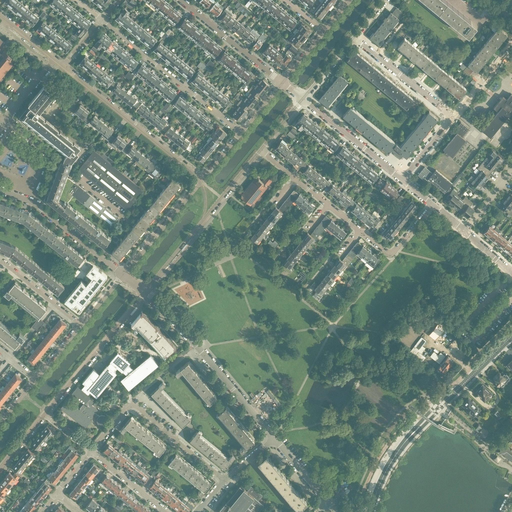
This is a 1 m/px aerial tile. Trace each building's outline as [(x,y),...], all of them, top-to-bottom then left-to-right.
[(17,0),(13,0),(8,7),(11,9),(12,8),(14,10),(20,2),(17,0)] [(63,0),(60,0),(55,7),(59,10),(65,3),(64,1),(64,0),(63,0)] [(103,8),(109,0),(102,0),(98,6),(101,8),(103,8)] [(155,0),(152,4),(156,8),(163,0),(162,0),(155,0)] [(164,2),(163,0),(156,8),(161,12),(168,3),(165,0),(164,2)] [(264,0),(260,5),(265,8),(271,1),(270,0),(264,0)] [(333,4),(328,0),(322,0),(321,2),(328,8),(329,7),(330,8),(333,4)] [(469,21),(448,4),(443,0),(420,0),(464,35),(465,33),(468,35),(476,25),(470,20),(469,21)] [(272,2),(271,1),(265,8),(269,12),(276,3),(273,1),(272,2)] [(20,2),(14,10),(15,11),(15,12),(18,14),(24,6),(20,2)] [(213,13),(218,7),(220,5),(216,2),(210,10),(213,13)] [(328,8),(321,2),(317,7),(325,14),(328,11),(327,10),(328,8)] [(67,4),(65,3),(59,10),(63,14),(70,5),(67,3),(67,4)] [(168,3),(161,12),(165,16),(172,8),(170,7),(171,6),(168,3)] [(279,5),(276,3),(269,12),(273,15),(280,8),(278,6),(279,5)] [(70,5),(63,14),(68,17),(74,10),(72,8),(73,7),(70,5)] [(217,16),(223,8),(220,5),(218,7),(213,13),(217,16)] [(24,6),(18,14),(21,17),(22,16),(23,17),(29,10),(24,6)] [(325,14),(317,7),(313,12),(321,18),(322,16),(323,17),(325,14)] [(116,20),(119,23),(126,15),(129,11),(125,8),(116,19),(116,20)] [(173,9),(172,8),(165,16),(170,19),(177,10),(174,8),(173,9)] [(281,9),(280,8),(273,15),(277,19),(284,10),(281,8),(281,9)] [(396,8),(392,13),(397,18),(402,12),(396,8)] [(226,23),(231,16),(232,15),(225,9),(220,15),(222,17),(221,19),(223,20),(225,22),(226,23)] [(29,10),(23,17),(25,18),(24,19),(27,22),(34,14),(29,10)] [(75,11),(74,10),(68,17),(72,21),(79,12),(76,10),(75,11)] [(173,26),(181,15),(179,14),(180,13),(177,10),(170,19),(168,22),(173,26)] [(287,12),(284,10),(277,19),(282,22),(288,15),(286,13),(287,12)] [(79,12),(72,21),(76,24),(82,16),(81,15),(81,14),(79,12)] [(378,44),(395,24),(399,19),(397,18),(392,13),(391,12),(370,38),(373,40),(372,41),(375,44),(376,43),(378,44)] [(34,14),(27,22),(30,25),(31,24),(33,25),(39,18),(34,14)] [(126,15),(119,23),(122,25),(123,25),(124,26),(131,18),(126,15)] [(289,16),(288,15),(282,22),(286,26),(293,17),(290,15),(289,16)] [(84,18),(82,16),(76,24),(80,27),(87,19),(84,17),(84,18)] [(231,16),(226,23),(228,24),(227,24),(229,26),(230,26),(231,27),(236,20),(231,16)] [(296,19),(293,17),(286,26),(290,29),(296,21),(295,20),(296,19)] [(131,18),(124,26),(126,27),(125,28),(128,30),(135,21),(131,18)] [(87,19),(80,27),(76,32),(80,35),(91,23),(90,22),(87,19)] [(178,27),(183,30),(190,21),(187,19),(186,20),(185,19),(178,27)] [(236,31),(241,24),(236,20),(231,27),(232,28),(234,30),(236,31)] [(38,31),(42,34),(48,25),(43,21),(37,29),(39,30),(38,31)] [(135,21),(128,30),(131,32),(131,31),(133,33),(139,25),(135,21)] [(190,21),(183,30),(187,34),(194,26),(192,25),(193,24),(190,21)] [(240,35),(246,28),(243,26),(245,24),(243,22),(241,24),(236,31),(237,32),(239,34),(239,33),(240,35)] [(311,31),(305,27),(306,25),(302,23),(298,27),(299,28),(298,29),(306,36),(307,37),(307,36),(311,31)] [(48,25),(42,34),(45,36),(45,35),(47,37),(53,29),(48,25)] [(139,25),(133,33),(134,34),(134,35),(136,37),(143,28),(139,25)] [(195,27),(194,26),(187,34),(192,38),(199,29),(196,26),(195,27)] [(498,26),(488,39),(497,46),(507,34),(498,26)] [(143,28),(136,37),(139,39),(140,38),(141,40),(148,32),(143,28)] [(246,28),(240,35),(242,36),(244,38),(244,37),(245,38),(250,32),(246,28)] [(277,30),(274,28),(268,35),(272,38),(276,32),(277,30)] [(53,29),(47,37),(48,38),(48,39),(51,41),(58,33),(53,29)] [(199,29),(192,38),(197,41),(203,34),(201,32),(202,31),(199,29)] [(298,29),(294,34),(303,41),(307,37),(306,36),(298,29)] [(148,32),(141,40),(143,41),(142,42),(145,44),(152,36),(148,32)] [(250,32),(245,38),(247,40),(246,40),(248,42),(249,41),(250,42),(251,41),(253,43),(258,37),(255,35),(255,36),(250,32)] [(58,33),(51,41),(54,44),(55,43),(56,44),(62,37),(58,33)] [(99,48),(102,45),(109,36),(105,33),(103,34),(95,45),(99,48)] [(265,40),(264,39),(266,37),(262,33),(257,39),(258,39),(253,46),(257,49),(262,43),(263,43),(265,40)] [(289,37),(287,40),(291,43),(293,41),(299,46),(303,41),(294,34),(294,33),(290,38),(289,37)] [(204,35),(203,34),(197,41),(201,45),(208,36),(205,34),(204,35)] [(109,36),(102,45),(106,48),(112,41),(111,40),(111,39),(109,36)] [(152,36),(145,44),(148,46),(148,45),(150,47),(156,39),(152,36)] [(208,36),(201,45),(205,49),(212,41),(210,40),(211,39),(208,36)] [(62,37),(56,44),(58,46),(57,46),(60,49),(67,41),(62,37)] [(404,38),(399,44),(397,46),(397,47),(397,46),(410,56),(417,48),(404,37),(404,38)] [(0,79),(3,76),(3,75),(6,71),(7,71),(10,67),(11,66),(12,67),(13,65),(12,64),(13,63),(15,65),(18,61),(18,60),(16,59),(17,58),(17,56),(16,55),(14,55),(13,56),(12,55),(11,55),(8,52),(4,49),(3,48),(1,47),(1,46),(2,45),(5,42),(0,38),(0,79)] [(488,39),(478,51),(487,58),(497,46),(488,39)] [(67,41),(60,49),(63,52),(64,51),(66,52),(72,44),(67,41)] [(114,42),(112,41),(106,48),(110,52),(117,43),(114,41),(114,42)] [(213,42),(212,41),(205,49),(210,53),(217,44),(214,41),(213,42)] [(155,52),(157,54),(164,46),(160,42),(154,50),(155,51),(155,52)] [(120,46),(117,43),(110,52),(114,55),(121,48),(119,46),(120,46)] [(217,44),(210,53),(215,56),(221,48),(219,47),(220,46),(217,44)] [(264,54),(267,57),(274,48),(270,44),(263,52),(265,53),(264,54)] [(164,46),(157,54),(160,57),(161,56),(163,57),(169,49),(164,46)] [(122,49),(121,48),(114,55),(119,59),(126,50),(123,48),(122,49)] [(274,48),(267,57),(270,59),(271,58),(273,59),(279,52),(274,48)] [(429,58),(417,48),(410,56),(422,67),(429,58)] [(169,49),(163,57),(164,58),(163,59),(166,61),(173,53),(169,49)] [(128,52),(126,50),(119,59),(123,62),(129,55),(128,53),(128,52)] [(347,59),(359,69),(366,60),(354,50),(355,50),(354,50),(347,59)] [(218,59),(223,63),(230,54),(227,52),(226,53),(225,51),(218,59)] [(468,64),(474,69),(476,71),(477,71),(476,71),(487,58),(478,51),(468,64)] [(279,52),(273,59),(274,60),(273,62),(276,64),(283,55),(279,52)] [(283,55),(276,64),(281,68),(282,68),(291,57),(286,52),(283,55)] [(173,53),(166,61),(169,64),(170,63),(171,64),(177,56),(173,53)] [(230,54),(223,63),(227,67),(234,59),(232,58),(233,57),(230,54)] [(131,56),(129,55),(123,62),(127,66),(134,57),(131,55),(131,56)] [(80,65),(83,68),(90,60),(85,56),(79,63),(81,65),(80,65)] [(177,56),(171,64),(172,65),(172,66),(175,68),(182,60),(177,56)] [(137,59),(134,57),(127,66),(132,69),(138,62),(136,60),(137,59)] [(442,68),(429,58),(422,67),(434,77),(442,68)] [(235,60),(234,59),(227,67),(232,71),(239,62),(236,59),(235,60)] [(90,60),(83,68),(86,70),(87,70),(89,71),(95,63),(90,60)] [(182,60),(175,68),(177,70),(178,69),(179,71),(186,63),(182,60)] [(378,70),(366,60),(359,69),(371,78),(378,70)] [(239,62),(232,71),(236,74),(243,66),(241,65),(242,64),(239,62)] [(95,63),(89,71),(90,72),(90,73),(93,75),(99,67),(95,63)] [(186,63),(179,71),(181,72),(180,73),(183,75),(190,67),(186,63)] [(135,72),(140,76),(147,67),(144,65),(143,66),(142,65),(135,72)] [(244,67),(243,66),(236,74),(241,78),(248,69),(245,66),(244,67)] [(99,67),(93,75),(96,78),(96,77),(98,79),(104,71),(99,67)] [(150,70),(147,67),(140,76),(144,79),(150,72),(149,71),(150,70)] [(190,67),(183,75),(186,77),(187,76),(188,78),(194,70),(190,67)] [(454,78),(442,68),(434,77),(447,87),(454,78)] [(248,69),(241,78),(245,82),(252,74),(250,73),(251,71),(248,69)] [(390,79),(378,70),(371,78),(383,88),(390,79)] [(104,71),(98,79),(99,80),(99,81),(102,83),(109,75),(104,71)] [(152,73),(150,72),(144,79),(148,83),(155,74),(152,72),(152,73)] [(193,83),(196,85),(203,77),(198,73),(192,81),(194,82),(193,83)] [(158,77),(155,74),(148,83),(153,86),(159,79),(157,78),(158,77)] [(327,107),(344,86),(348,81),(340,74),(339,74),(340,75),(319,100),(319,99),(319,100),(327,107)] [(109,75),(102,83),(105,86),(106,85),(107,86),(109,85),(111,87),(115,82),(113,80),(114,79),(109,75)] [(203,77),(196,85),(198,88),(199,87),(201,88),(207,80),(203,77)] [(261,79),(258,83),(265,89),(269,85),(266,83),(267,82),(267,80),(265,78),(263,79),(262,80),(261,79)] [(466,88),(454,78),(447,87),(459,97),(466,88)] [(160,80),(159,79),(153,86),(157,90),(164,81),(161,79),(160,80)] [(402,89),(390,79),(383,88),(395,98),(402,89)] [(207,80),(201,88),(202,89),(201,90),(204,92),(211,84),(207,80)] [(167,84),(164,81),(157,90),(161,93),(167,86),(166,84),(167,84)] [(117,84),(115,82),(111,87),(113,89),(111,91),(116,95),(123,87),(118,83),(117,84)] [(265,89),(258,83),(255,86),(253,85),(250,88),(257,94),(259,92),(262,94),(265,89)] [(211,84),(204,92),(207,95),(208,94),(209,95),(215,87),(211,84)] [(46,119),(45,120),(44,119),(45,118),(39,113),(37,111),(39,112),(55,94),(45,85),(29,104),(30,105),(19,117),(29,126),(30,128),(31,127),(36,131),(37,130),(39,131),(37,133),(65,156),(64,157),(63,161),(68,163),(69,161),(72,162),(79,153),(77,152),(81,147),(74,142),(73,143),(72,142),(73,141),(60,131),(59,132),(58,131),(59,130),(46,119)] [(169,87),(167,86),(161,93),(165,97),(172,88),(170,86),(169,87)] [(121,99),(127,91),(123,87),(116,95),(121,99)] [(215,87),(209,95),(208,96),(211,98),(212,97),(213,98),(220,91),(215,87)] [(175,90),(172,88),(165,97),(170,100),(176,93),(174,91),(175,90)] [(257,94),(250,88),(247,91),(249,93),(247,96),(255,103),(258,98),(256,96),(257,94)] [(414,99),(402,89),(395,98),(406,107),(406,108),(407,107),(412,101),(414,99),(414,98),(414,99)] [(127,91),(121,99),(126,102),(132,95),(127,91)] [(220,91),(213,98),(215,99),(214,100),(217,103),(224,94),(220,91)] [(224,94),(217,103),(220,105),(221,104),(222,105),(223,104),(225,106),(231,99),(228,98),(224,94)] [(498,111),(482,130),(490,136),(510,113),(508,112),(511,107),(511,94),(507,99),(503,96),(500,99),(499,99),(498,101),(493,107),(498,111)] [(132,95),(126,102),(131,107),(133,105),(135,106),(139,102),(136,100),(137,99),(132,95)] [(174,103),(178,107),(185,98),(182,96),(181,97),(180,96),(174,103)] [(255,103),(247,96),(244,100),(242,98),(239,101),(247,107),(248,105),(251,107),(255,103)] [(188,101),(185,98),(178,107),(182,111),(189,103),(187,102),(188,101)] [(247,107),(239,101),(237,105),(239,106),(236,110),(244,116),(247,111),(245,109),(247,107)] [(337,107),(344,113),(349,108),(341,101),(337,107)] [(141,103),(139,102),(135,106),(137,108),(135,110),(141,115),(147,107),(142,103),(141,103)] [(190,104),(189,103),(182,111),(186,114),(193,105),(191,103),(190,104)] [(80,104),(78,107),(74,111),(79,115),(85,108),(80,104)] [(224,113),(231,105),(229,104),(222,112),(224,113)] [(196,108),(193,105),(186,114),(191,117),(197,110),(196,109),(196,108)] [(401,146),(396,143),(396,142),(395,144),(350,107),(351,106),(350,106),(349,108),(344,113),(343,115),(346,117),(388,152),(391,148),(396,152),(398,150),(403,155),(406,157),(406,156),(437,118),(438,119),(438,118),(429,111),(429,112),(401,146)] [(147,107),(141,115),(145,118),(152,111),(147,107)] [(90,112),(85,108),(79,115),(86,121),(89,117),(87,115),(90,112)] [(198,109),(197,110),(191,117),(195,121),(201,113),(200,112),(201,111),(198,109)] [(244,116),(236,110),(232,114),(233,115),(233,116),(233,118),(234,119),(236,119),(237,118),(240,120),(244,116)] [(152,111),(145,118),(150,122),(156,115),(152,111)] [(203,114),(201,113),(195,121),(199,124),(206,116),(203,114)] [(304,113),(304,114),(303,114),(301,117),(300,118),(298,120),(299,120),(295,124),(300,129),(303,126),(310,118),(309,118),(309,119),(308,118),(309,117),(307,116),(307,117),(306,116),(307,115),(304,113)] [(91,119),(89,117),(86,121),(93,127),(94,125),(99,119),(97,117),(95,115),(95,116),(94,115),(91,119)] [(156,115),(150,122),(155,126),(161,119),(156,115)] [(206,116),(199,124),(204,128),(205,126),(207,128),(211,123),(209,122),(210,120),(208,119),(209,118),(206,116)] [(168,125),(165,123),(166,122),(167,121),(162,117),(161,119),(155,126),(160,130),(161,128),(164,130),(168,125)] [(310,118),(303,126),(307,130),(313,122),(312,121),(312,120),(310,118)] [(99,120),(99,119),(94,125),(99,129),(104,123),(101,121),(102,121),(100,119),(99,120)] [(315,124),(313,122),(307,130),(311,133),(318,125),(316,123),(315,124)] [(461,122),(450,135),(452,137),(443,149),(445,151),(443,152),(447,155),(449,154),(452,157),(466,140),(462,137),(469,129),(461,122)] [(103,136),(110,127),(109,127),(106,125),(104,123),(99,129),(103,133),(101,135),(103,136)] [(170,127),(168,125),(164,130),(166,132),(164,134),(169,138),(176,130),(171,126),(170,127)] [(320,127),(318,125),(311,133),(315,137),(322,129),(320,128),(320,127)] [(110,134),(113,131),(111,129),(111,128),(110,127),(103,136),(108,141),(113,136),(110,134)] [(219,127),(215,132),(223,138),(227,133),(219,127)] [(323,130),(322,129),(315,137),(320,140),(327,132),(325,130),(323,130)] [(176,130),(169,138),(174,142),(181,134),(176,130)] [(223,138),(215,132),(211,137),(219,143),(223,138)] [(329,134),(327,132),(320,140),(324,144),(330,136),(329,135),(329,134)] [(181,134),(174,142),(179,146),(186,138),(181,134)] [(114,148),(116,146),(122,138),(118,135),(115,138),(113,136),(108,141),(107,142),(114,148)] [(332,137),(330,136),(324,144),(328,147),(335,139),(333,137),(332,137)] [(219,143),(211,137),(207,142),(215,148),(219,143)] [(127,142),(122,138),(116,146),(123,152),(127,147),(124,145),(127,142)] [(186,138),(179,146),(184,150),(185,148),(188,150),(192,145),(189,143),(190,142),(186,138)] [(340,146),(338,144),(339,143),(337,142),(337,140),(335,139),(328,147),(334,153),(340,146)] [(275,148),(280,152),(285,146),(287,143),(282,140),(280,142),(275,148)] [(215,148),(207,142),(203,146),(211,153),(215,148)] [(129,149),(127,147),(123,152),(126,154),(127,152),(131,155),(135,149),(135,148),(133,146),(132,146),(129,149)] [(211,153),(203,146),(199,151),(207,158),(211,153)] [(285,146),(280,152),(284,156),(290,149),(285,146)] [(341,158),(348,149),(346,147),(344,148),(343,146),(342,148),(340,146),(334,153),(341,158)] [(137,150),(135,149),(131,155),(136,160),(141,154),(139,152),(137,150)] [(290,149),(284,156),(289,160),(294,153),(290,149)] [(348,149),(341,158),(345,161),(351,153),(350,152),(350,151),(348,149)] [(143,190),(123,173),(112,165),(109,162),(101,156),(98,154),(94,150),(78,170),(127,209),(143,190)] [(403,155),(398,150),(396,152),(395,153),(401,158),(403,155)] [(492,157),(489,160),(497,167),(502,162),(500,161),(503,158),(492,150),(489,154),(492,157)] [(207,158),(199,151),(195,156),(203,162),(207,158)] [(294,153),(289,160),(294,163),(299,157),(294,153)] [(353,155),(351,153),(345,161),(349,165),(356,156),(354,154),(353,155)] [(142,154),(141,154),(136,160),(141,163),(146,157),(144,156),(144,155),(142,154)] [(358,158),(356,156),(349,165),(354,168),(360,160),(358,159),(358,158)] [(146,158),(146,157),(141,163),(146,167),(151,161),(148,160),(149,159),(147,158),(146,158)] [(299,157),(294,163),(299,167),(300,165),(303,167),(306,163),(304,161),(299,157)] [(71,187),(75,182),(72,180),(71,179),(66,177),(67,174),(70,164),(68,163),(63,161),(61,160),(58,168),(57,170),(56,173),(47,199),(53,203),(61,210),(67,203),(73,195),(72,194),(75,190),(71,187)] [(362,161),(360,160),(354,168),(358,172),(365,163),(363,161),(362,161)] [(497,167),(489,160),(487,164),(483,161),(480,165),(490,173),(492,171),(493,172),(497,167)] [(151,161),(146,167),(150,171),(155,165),(153,163),(151,161),(151,162),(151,161)] [(309,165),(306,163),(303,167),(305,169),(303,171),(308,175),(313,169),(309,165)] [(367,165),(365,163),(358,172),(362,175),(369,167),(367,166),(367,165)] [(156,166),(155,165),(150,171),(149,173),(156,178),(161,172),(159,170),(160,169),(158,167),(156,165),(156,166)] [(490,173),(480,165),(474,172),(477,175),(485,181),(489,177),(488,176),(490,173)] [(436,169),(432,173),(424,166),(418,174),(431,185),(433,183),(445,192),(446,190),(448,192),(451,188),(449,187),(452,183),(436,169)] [(370,168),(369,167),(362,175),(366,179),(373,170),(371,168),(370,168)] [(313,169),(308,175),(313,179),(318,173),(313,169)] [(378,177),(376,175),(377,174),(375,173),(375,171),(373,170),(366,179),(370,182),(369,183),(371,185),(374,182),(377,178),(378,177)] [(318,173),(313,179),(318,183),(323,177),(318,173)] [(243,192),(241,190),(239,193),(241,194),(241,195),(242,196),(241,197),(250,204),(252,201),(254,202),(256,200),(257,200),(256,199),(258,197),(259,197),(258,197),(260,194),(261,194),(263,191),(263,192),(263,191),(272,180),(267,175),(262,181),(259,179),(259,178),(258,179),(256,177),(252,182),(251,182),(249,185),(249,184),(249,185),(247,187),(246,187),(247,188),(245,190),(244,190),(245,190),(243,192)] [(481,186),(485,181),(477,175),(474,178),(471,175),(468,179),(478,188),(480,185),(481,186)] [(323,177),(318,183),(322,187),(324,185),(326,187),(330,182),(328,180),(327,181),(323,177)] [(379,179),(377,178),(374,182),(380,187),(379,189),(385,194),(392,185),(391,185),(391,184),(389,183),(387,181),(385,183),(384,182),(380,179),(379,179)] [(172,179),(167,185),(162,191),(170,197),(180,185),(172,179)] [(333,184),(330,182),(326,187),(329,189),(327,191),(332,195),(337,188),(332,185),(333,184)] [(120,219),(109,210),(79,185),(75,190),(72,194),(73,195),(113,227),(120,219)] [(392,186),(392,185),(385,194),(391,199),(392,197),(394,199),(398,194),(396,193),(396,192),(396,193),(395,192),(397,189),(394,188),(394,187),(393,186),(392,186)] [(451,206),(459,197),(455,194),(458,191),(454,187),(445,198),(448,200),(447,201),(449,202),(449,203),(451,206)] [(337,188),(332,195),(337,198),(342,192),(337,188)] [(162,191),(157,197),(152,203),(160,210),(170,197),(162,191)] [(342,192),(337,198),(341,202),(347,196),(342,192)] [(299,194),(296,197),(294,200),(299,204),(304,198),(299,194)] [(347,196),(341,202),(346,206),(348,204),(350,206),(354,202),(352,200),(351,200),(347,196)] [(460,210),(469,199),(465,196),(462,200),(459,197),(451,206),(454,208),(455,207),(457,209),(458,208),(460,210)] [(304,198),(299,204),(304,209),(309,202),(307,201),(308,200),(307,199),(306,200),(304,198)] [(511,209),(511,208),(511,206),(511,203),(506,198),(502,203),(503,204),(500,207),(502,208),(505,210),(511,215),(511,213),(511,209)] [(473,203),(469,199),(460,210),(463,212),(462,213),(464,215),(463,215),(467,218),(471,214),(470,213),(474,209),(470,206),(473,203)] [(15,206),(1,201),(0,204),(0,214),(10,218),(15,206)] [(411,201),(407,206),(413,211),(414,210),(413,210),(415,209),(418,206),(417,205),(416,205),(411,201),(412,201),(411,201)] [(309,202),(304,209),(307,211),(304,214),(308,217),(312,212),(311,211),(315,206),(314,206),(315,205),(312,203),(311,204),(309,202),(310,202),(309,202)] [(356,214),(362,207),(363,206),(358,202),(357,204),(354,202),(350,206),(353,208),(351,210),(356,214)] [(78,212),(67,203),(61,210),(72,219),(78,212)] [(152,203),(147,209),(141,216),(149,222),(160,210),(152,203)] [(282,205),(278,209),(282,212),(283,213),(287,209),(282,205)] [(29,212),(15,206),(10,218),(22,223),(29,212)] [(413,211),(407,206),(404,210),(410,215),(411,214),(413,211)] [(276,207),(272,212),(278,217),(282,212),(278,209),(276,207),(275,207),(276,207)] [(361,218),(366,211),(362,207),(356,214),(361,218)] [(410,215),(404,210),(400,215),(406,220),(407,218),(410,215)] [(365,222),(370,215),(371,215),(366,211),(361,218),(365,222)] [(40,221),(29,212),(22,223),(32,231),(40,221)] [(89,220),(78,212),(72,219),(83,228),(89,220)] [(272,212),(268,217),(274,222),(278,217),(272,212),(271,212),(272,212)] [(406,220),(400,215),(398,214),(394,218),(396,220),(402,225),(402,224),(403,223),(406,220)] [(370,215),(365,222),(370,226),(371,225),(371,224),(374,226),(378,221),(375,219),(370,215)] [(141,216),(137,222),(134,224),(132,227),(140,234),(142,231),(149,222),(141,216)] [(267,217),(264,222),(270,227),(274,222),(268,217),(267,217)] [(331,219),(331,220),(328,223),(326,225),(326,226),(331,230),(336,224),(331,220),(331,219)] [(100,229),(89,220),(83,228),(93,237),(100,229)] [(402,225),(396,220),(392,224),(398,229),(399,228),(402,225)] [(51,230),(40,221),(32,231),(43,240),(51,230)] [(263,222),(259,227),(266,232),(270,227),(264,222),(263,222)] [(336,224),(331,230),(336,234),(341,228),(336,224)] [(398,229),(392,224),(388,229),(394,234),(395,233),(396,233),(398,229)] [(488,237),(494,229),(489,225),(488,227),(485,231),(483,233),(488,237)] [(132,227),(127,234),(122,240),(130,246),(140,234),(132,227)] [(259,227),(257,231),(255,232),(262,237),(266,232),(259,227)] [(341,228),(336,234),(341,239),(340,239),(341,239),(346,232),(341,228)] [(394,234),(388,229),(386,228),(380,235),(385,239),(387,237),(389,239),(390,239),(391,239),(390,238),(391,237),(392,237),(394,234)] [(110,238),(100,229),(93,237),(104,246),(110,238)] [(494,229),(488,237),(492,240),(499,233),(494,229)] [(62,239),(51,230),(43,240),(54,248),(62,239)] [(314,231),(310,235),(314,238),(315,239),(319,235),(314,231)] [(251,238),(249,240),(256,247),(259,243),(258,242),(262,237),(255,232),(251,237),(251,238)] [(303,238),(304,238),(310,243),(314,238),(310,235),(307,232),(307,233),(308,233),(304,238),(303,237),(303,238)] [(499,233),(492,240),(497,244),(503,236),(499,233)] [(503,236),(497,244),(501,248),(508,240),(503,236)] [(299,243),(306,248),(310,243),(304,238),(303,238),(300,243),(299,243)] [(73,248),(62,239),(54,248),(65,257),(73,248)] [(122,240),(117,246),(112,252),(120,259),(130,246),(122,240)] [(511,243),(508,240),(501,248),(506,252),(511,244),(511,243)] [(295,248),(302,253),(306,248),(299,243),(297,246),(295,248)] [(16,247),(8,244),(4,253),(10,255),(11,256),(16,260),(22,252),(16,247)] [(368,250),(363,246),(363,245),(362,246),(360,249),(358,251),(357,252),(356,254),(361,258),(362,256),(368,250)] [(84,256),(73,248),(65,257),(76,266),(84,256)] [(295,248),(291,253),(298,258),(302,253),(295,248)] [(368,249),(368,250),(362,256),(368,261),(373,254),(369,251),(368,250),(368,249)] [(32,260),(22,252),(16,260),(26,268),(32,260)] [(287,258),(293,263),(298,258),(291,253),(287,258)] [(378,258),(373,254),(368,261),(372,264),(372,265),(373,265),(375,266),(380,260),(378,259),(378,258)] [(345,256),(343,259),(342,261),(346,264),(347,265),(351,261),(345,256)] [(81,280),(65,301),(78,311),(81,307),(88,299),(98,287),(98,286),(100,288),(102,286),(100,285),(100,284),(107,276),(85,258),(78,266),(92,277),(86,284),(81,280)] [(287,271),(289,269),(290,269),(290,268),(289,268),(293,263),(287,258),(283,263),(282,263),(283,263),(281,266),(284,268),(287,271)] [(335,264),(342,269),(346,264),(342,261),(340,259),(339,258),(339,259),(335,264),(335,263),(335,264)] [(43,269),(32,260),(26,268),(37,277),(43,269)] [(331,269),(337,274),(342,269),(335,264),(331,269),(331,268),(331,269)] [(54,278),(43,269),(37,277),(47,285),(54,278)] [(327,274),(333,279),(337,274),(331,269),(327,274),(327,273),(327,274)] [(336,281),(327,274),(323,279),(323,278),(322,279),(323,279),(329,284),(332,286),(336,281)] [(64,286),(54,278),(47,285),(58,294),(64,286)] [(318,284),(319,284),(325,289),(329,284),(323,279),(319,284),(318,284)] [(4,293),(5,294),(9,297),(12,294),(40,316),(47,308),(15,282),(8,290),(7,289),(4,293)] [(316,291),(315,293),(320,298),(322,295),(321,294),(325,289),(319,284),(315,289),(314,289),(316,291)] [(154,323),(149,318),(142,311),(141,312),(131,323),(134,326),(135,324),(136,326),(134,328),(135,330),(138,327),(150,340),(154,344),(160,351),(165,356),(176,347),(171,341),(166,335),(160,329),(154,323)] [(67,324),(60,318),(56,323),(63,329),(67,324)] [(0,323),(0,337),(11,347),(12,346),(14,348),(15,347),(19,342),(21,340),(22,341),(25,337),(24,336),(19,333),(18,335),(17,336),(16,337),(9,331),(0,323)] [(63,329),(56,323),(52,328),(59,333),(63,329)] [(437,324),(428,335),(435,340),(444,329),(437,324)] [(59,333),(52,328),(49,332),(55,338),(59,333)] [(55,338),(49,332),(45,337),(52,342),(55,338)] [(52,342),(45,337),(42,341),(48,346),(52,342)] [(417,351),(426,340),(422,337),(414,347),(410,352),(422,362),(426,358),(417,351)] [(48,346),(42,341),(38,345),(45,351),(48,346)] [(45,351),(38,345),(35,350),(41,355),(45,351)] [(41,355),(35,350),(31,354),(37,360),(41,355)] [(439,363),(445,356),(444,354),(443,355),(440,353),(439,354),(435,351),(431,356),(439,363)] [(93,368),(82,382),(85,384),(81,388),(88,393),(91,391),(96,395),(115,372),(114,370),(118,366),(127,374),(122,379),(128,387),(157,363),(150,355),(134,369),(128,364),(129,362),(117,353),(111,360),(111,361),(110,362),(108,361),(107,362),(108,364),(107,365),(100,374),(93,368)] [(37,360),(31,354),(27,358),(34,364),(37,360)] [(448,356),(443,363),(448,367),(449,366),(449,367),(450,367),(451,365),(451,364),(454,361),(448,356)] [(189,361),(188,362),(188,361),(176,372),(178,375),(183,371),(209,402),(217,396),(218,395),(189,361)] [(448,367),(443,363),(437,369),(443,374),(446,370),(446,371),(447,370),(448,369),(448,368),(448,367)] [(498,372),(493,377),(496,380),(495,381),(499,385),(502,387),(504,384),(503,383),(506,380),(507,379),(510,382),(511,379),(511,378),(503,370),(501,373),(499,371),(498,372)] [(16,373),(12,377),(19,383),(22,378),(16,373)] [(19,383),(12,377),(8,382),(15,388),(19,383)] [(15,388),(8,382),(5,386),(11,392),(15,388)] [(161,389),(162,388),(165,384),(163,382),(151,393),(150,394),(182,426),(183,425),(191,418),(188,415),(187,415),(161,389)] [(491,392),(482,385),(477,390),(481,394),(480,395),(484,399),(487,396),(488,396),(491,396),(491,393),(490,392),(491,392)] [(11,392),(5,386),(1,391),(8,396),(11,392)] [(91,397),(78,387),(77,387),(72,394),(84,404),(79,410),(67,400),(61,407),(86,427),(92,420),(90,418),(93,414),(97,418),(97,421),(98,423),(100,425),(103,425),(105,424),(107,422),(108,419),(107,417),(104,415),(102,414),(99,416),(95,412),(97,409),(94,407),(94,406),(92,404),(94,401),(90,398),(91,397)] [(480,409),(474,403),(468,398),(462,404),(466,408),(465,409),(469,413),(470,411),(474,415),(474,414),(477,417),(480,414),(477,411),(480,409)] [(218,412),(218,413),(245,444),(240,448),(242,451),(255,441),(225,406),(218,412)] [(498,418),(503,414),(498,409),(493,414),(498,418)] [(132,416),(131,417),(121,429),(124,432),(128,427),(156,451),(156,452),(159,454),(166,446),(167,445),(132,416)] [(483,437),(487,432),(478,423),(475,427),(479,432),(483,437)] [(47,425),(43,430),(50,436),(54,431),(47,425)] [(43,430),(39,435),(46,441),(50,436),(43,430)] [(197,431),(192,436),(190,439),(190,440),(189,441),(224,469),(225,468),(235,456),(232,454),(228,458),(199,435),(200,434),(197,431)] [(39,435),(35,439),(43,445),(46,441),(39,435)] [(39,450),(43,445),(35,439),(32,444),(39,450)] [(503,449),(500,451),(511,460),(511,440),(510,439),(506,444),(511,448),(510,450),(505,446),(503,449)] [(104,450),(108,454),(113,447),(109,444),(104,450)] [(73,446),(67,454),(74,460),(78,455),(75,452),(77,450),(73,446)] [(114,446),(113,447),(108,454),(112,457),(118,451),(119,450),(114,446)] [(28,449),(24,453),(31,459),(35,454),(28,449)] [(117,461),(122,455),(123,454),(119,450),(118,451),(112,457),(117,461)] [(24,453),(20,458),(27,464),(31,459),(24,453)] [(177,453),(176,454),(175,454),(169,462),(172,465),(173,464),(202,488),(198,492),(200,495),(211,482),(210,482),(211,481),(177,453)] [(74,460),(67,454),(63,458),(70,464),(74,460)] [(122,455),(117,461),(122,465),(127,459),(122,455)] [(266,455),(258,462),(267,473),(275,465),(272,461),(271,459),(270,459),(266,455)] [(20,458),(16,463),(23,468),(27,464),(20,458)] [(70,464),(63,458),(59,463),(67,469),(70,464)] [(127,459),(122,465),(126,468),(131,462),(127,459)] [(131,462),(126,468),(130,472),(135,466),(131,462)] [(20,473),(23,468),(16,463),(13,467),(20,473)] [(67,469),(59,463),(55,467),(63,473),(67,469)] [(92,466),(89,469),(95,474),(96,475),(98,473),(97,472),(100,468),(93,463),(91,466),(92,466)] [(275,465),(267,473),(276,483),(280,480),(284,476),(281,472),(280,470),(279,470),(275,465)] [(135,466),(130,472),(135,475),(140,469),(135,466)] [(63,473),(55,467),(52,472),(59,478),(63,473)] [(87,471),(86,474),(92,478),(95,474),(89,469),(89,468),(87,471)] [(139,479),(144,473),(145,472),(141,468),(140,469),(135,475),(139,479)] [(144,483),(149,477),(150,475),(146,471),(145,472),(144,473),(139,479),(144,483)] [(5,476),(5,477),(14,484),(19,477),(15,473),(13,475),(9,472),(7,474),(5,476)] [(59,478),(52,472),(46,479),(51,483),(52,481),(55,483),(59,478)] [(84,476),(82,478),(88,483),(92,478),(86,474),(85,473),(83,476),(84,476)] [(114,480),(106,474),(102,480),(101,481),(109,487),(114,480)] [(284,476),(280,480),(276,483),(285,494),(289,491),(293,487),(290,483),(290,482),(289,480),(288,481),(284,476)] [(3,479),(1,481),(10,488),(14,484),(5,477),(4,477),(3,479)] [(84,488),(88,483),(82,478),(81,478),(79,480),(80,481),(78,483),(84,488)] [(51,483),(46,479),(40,486),(48,492),(52,487),(49,485),(51,483)] [(149,487),(154,491),(154,490),(160,483),(156,479),(149,487)] [(122,487),(114,480),(109,487),(117,494),(117,493),(122,487)] [(0,487),(1,489),(0,490),(0,491),(4,495),(10,488),(1,481),(1,482),(0,482),(0,487)] [(76,485),(74,487),(80,492),(84,488),(78,483),(78,482),(75,485),(76,485)] [(160,483),(154,490),(155,492),(156,493),(158,494),(164,487),(160,483)] [(48,492),(40,486),(36,491),(44,497),(48,492)] [(226,502),(222,506),(219,510),(220,511),(256,511),(262,505),(257,501),(262,495),(251,486),(247,491),(244,488),(243,489),(240,486),(226,502)] [(80,492),(74,487),(72,490),(70,493),(76,498),(80,492)] [(130,493),(122,487),(117,493),(125,500),(130,493)] [(164,487),(158,494),(160,496),(161,496),(163,497),(169,490),(164,487)] [(293,487),(289,491),(285,494),(294,505),(302,498),(299,493),(298,491),(297,492),(293,487)] [(169,490),(163,497),(164,499),(164,500),(166,501),(173,493),(169,490)] [(44,497),(36,491),(33,495),(40,501),(44,497)] [(130,493),(125,500),(123,502),(127,505),(129,503),(132,506),(137,500),(130,493)] [(173,493),(166,501),(169,503),(170,503),(171,504),(177,497),(173,493)] [(40,501),(33,495),(29,500),(36,506),(40,501)] [(177,497),(171,504),(172,505),(173,506),(175,508),(181,500),(177,497)] [(98,503),(92,498),(86,506),(93,511),(99,505),(97,504),(98,503)] [(302,498),(294,505),(295,506),(298,510),(299,511),(303,506),(307,503),(302,498)] [(36,506),(29,500),(25,505),(32,511),(36,506)] [(145,506),(137,500),(132,506),(136,509),(135,511),(136,511),(139,511),(140,511),(145,506)] [(181,500),(175,508),(177,510),(178,510),(180,511),(186,504),(181,500)]
